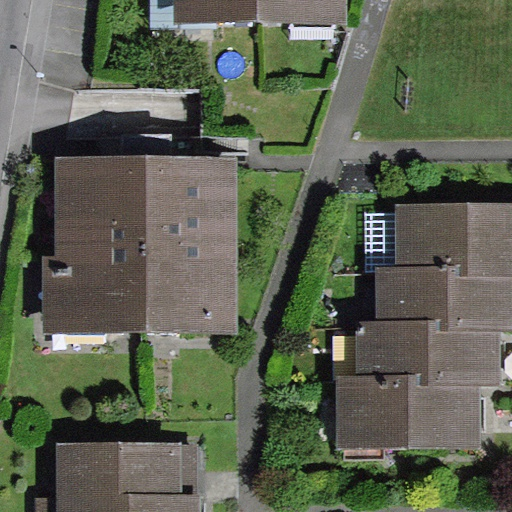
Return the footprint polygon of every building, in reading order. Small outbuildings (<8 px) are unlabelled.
[(183,0),(183,20),(336,21),(335,0),(183,0)] [(226,275),(226,171),(65,171),(65,269),(54,269),(54,329),(215,329),(215,275),(226,275)] [(394,208),(375,207),(373,262),(392,263),(394,208)] [(511,210),(403,211),(403,276),(511,275),(511,210)] [(383,276),(383,330),(493,330),(511,329),(511,275),(403,276),(383,276)] [(363,330),(363,384),(474,384),(493,384),(493,330),(383,330),(363,330)] [(363,384),(343,384),(343,449),(473,449),(474,384),(363,384)] [(82,501),(175,500),(175,449),(82,450),(82,501)] [(63,511),(193,511),(194,500),(175,500),(82,501),(64,501),(63,511)]
